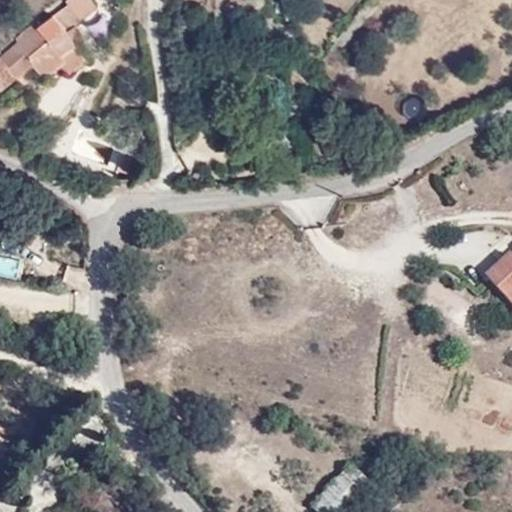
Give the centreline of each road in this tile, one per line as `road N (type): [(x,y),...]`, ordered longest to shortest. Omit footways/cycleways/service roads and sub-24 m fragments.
road 1 (unclassified): [(511,103),(408,156),(310,187),(127,205),(110,220)]
road 2 (unclassified): [(194,511),(124,429),(100,282),(110,220)]
